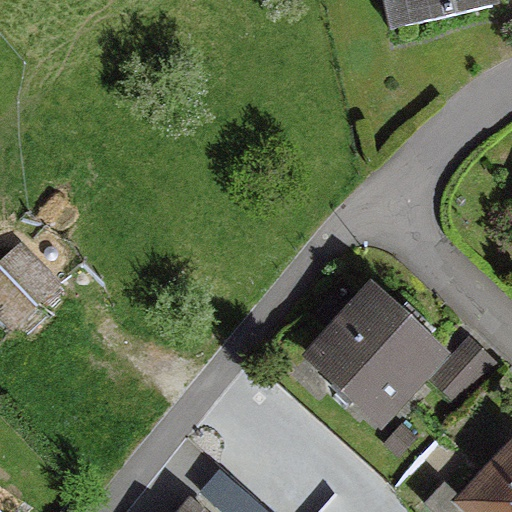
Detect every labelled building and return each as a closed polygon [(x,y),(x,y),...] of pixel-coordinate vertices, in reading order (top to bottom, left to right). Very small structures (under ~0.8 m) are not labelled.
[(484,0),(385,0),(392,30),(487,9),(484,0)] [(0,312),(12,325),(49,289),(13,251),(0,264),(0,312)] [(346,405),(353,398),(374,417),(390,400),(398,408),(411,394),(402,387),(427,360),(367,304),(313,361),(335,381),(328,389),(346,405)] [(511,511),(511,447),(457,505),(464,511),(511,511)] [(0,511),(11,511),(0,499),(0,511)]
